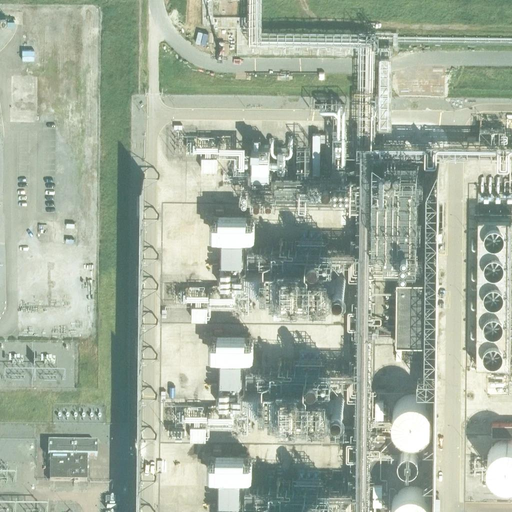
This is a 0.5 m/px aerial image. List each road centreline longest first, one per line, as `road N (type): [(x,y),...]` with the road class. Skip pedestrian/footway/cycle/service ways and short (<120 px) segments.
road 1 (unknown): [(150,325),(333,328)]
road 2 (unknown): [(11,127),(35,126),(41,138),(38,202),(13,242)]
